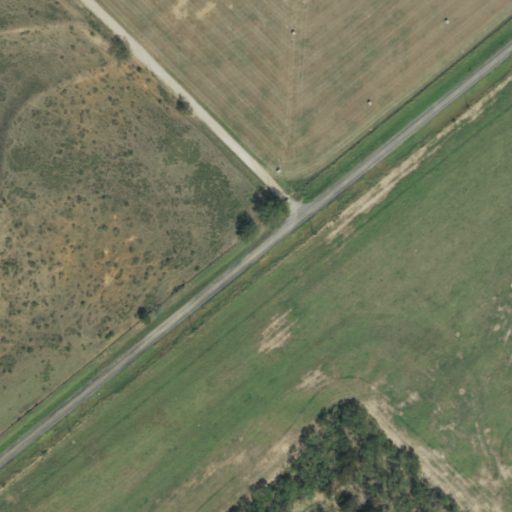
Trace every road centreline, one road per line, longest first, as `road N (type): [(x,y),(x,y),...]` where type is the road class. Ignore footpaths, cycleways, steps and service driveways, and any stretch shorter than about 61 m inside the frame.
road 1 (tertiary): [(0,459),(511,46)]
road 2 (residential): [(302,216),(76,0)]
